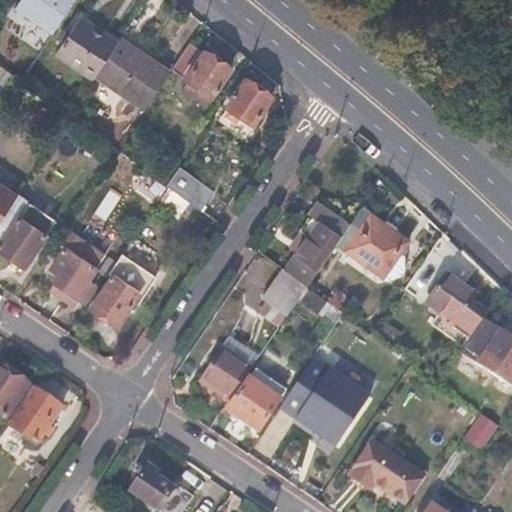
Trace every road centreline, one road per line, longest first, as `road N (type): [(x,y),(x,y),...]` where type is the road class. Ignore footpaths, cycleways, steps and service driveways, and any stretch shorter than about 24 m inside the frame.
road 1 (residential): [(127,401),(337,94)]
road 2 (primary): [(511,205),(276,0)]
road 3 (primary): [(337,94),(511,249)]
road 4 (residential): [(292,511),(127,401)]
road 5 (residential): [(127,401),(0,314)]
road 6 (primary): [(223,0),(337,94)]
road 7 (residential): [(52,511),(127,401)]
